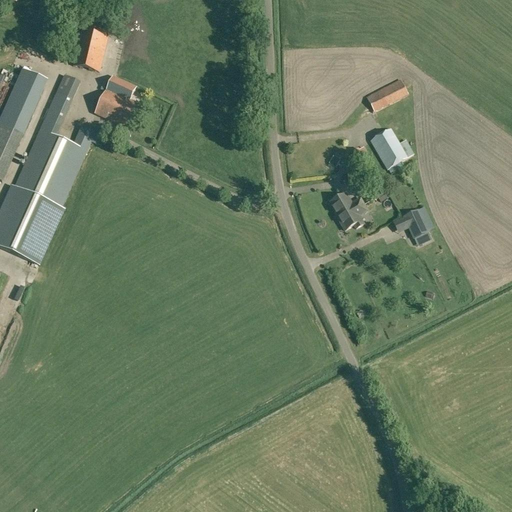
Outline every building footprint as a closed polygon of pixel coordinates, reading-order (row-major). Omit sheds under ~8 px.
[(100,74),(108,39),(81,32),(73,67),(100,74)] [(0,122),(0,126),(22,136),(46,83),(22,73),(0,122)] [(62,210),(91,144),(98,147),(103,137),(82,127),(78,136),(74,145),(57,138),(81,83),(65,76),(15,189),(11,187),(0,212),(0,248),(19,257),(40,266),(51,240),(64,211),(62,210)] [(130,131),(141,107),(130,102),(136,89),(113,78),(96,115),(130,131)] [(374,114),(409,96),(401,81),(367,98),(374,114)] [(396,138),(391,130),(370,143),(388,172),(415,155),(402,134),(396,138)] [(363,156),(367,154),(364,148),(360,150),(353,154),(359,164),(366,160),(363,156)] [(340,169),(342,162),(335,160),(333,166),(340,169)] [(348,183),(359,182),(358,173),(347,175),(348,183)] [(384,193),(377,197),(380,201),(381,204),(388,199),(384,193)] [(352,205),(346,195),(331,204),(337,214),(340,219),(338,220),(345,232),(354,226),(356,230),(364,225),(359,217),(368,212),(360,199),(352,205)] [(413,241),(429,234),(419,211),(403,219),(413,241)]
